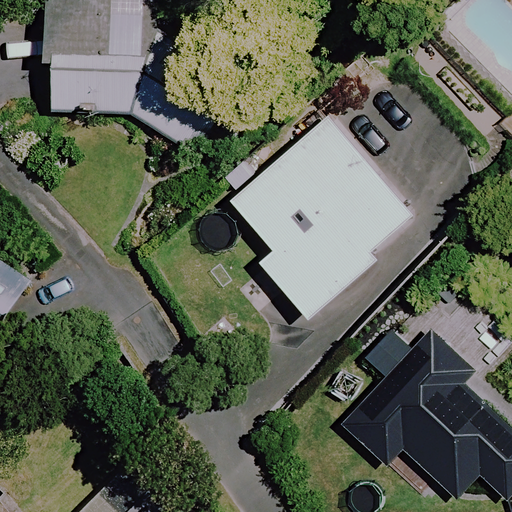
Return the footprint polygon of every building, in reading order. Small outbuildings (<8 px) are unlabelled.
[(263,44),(183,0),(60,0),(57,110),(137,113),(190,147),(263,44)] [(421,214),(334,114),(234,201),(277,250),(264,262),(314,320),(385,259),(378,251),(421,214)] [(0,333),(32,286),(0,264),(0,333)] [(475,370),(438,334),(350,426),(390,464),(405,448),(458,498),(483,472),(505,493),(511,485),(511,426),(464,381),(475,370)] [(185,511),(160,488),(136,511),(121,511),(103,495),(86,511),(185,511)]
